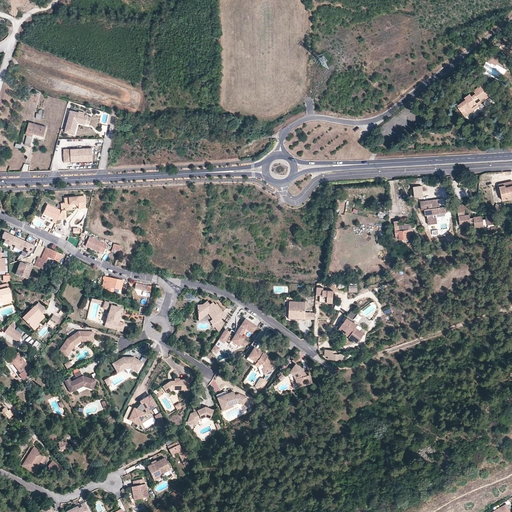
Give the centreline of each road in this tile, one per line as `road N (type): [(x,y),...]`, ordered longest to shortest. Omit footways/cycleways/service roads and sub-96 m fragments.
road 1 (unclassified): [(511,22),(380,117),(305,119),(280,143)]
road 2 (residential): [(282,193),(299,202),(326,179),(511,168)]
road 3 (tertiary): [(221,171),(0,182)]
road 4 (track): [(334,367),(357,366),(511,308)]
road 5 (residential): [(0,214),(102,266),(172,283)]
road 6 (residential): [(172,283),(252,310),(334,367)]
road 7 (tertiary): [(511,156),(341,165)]
